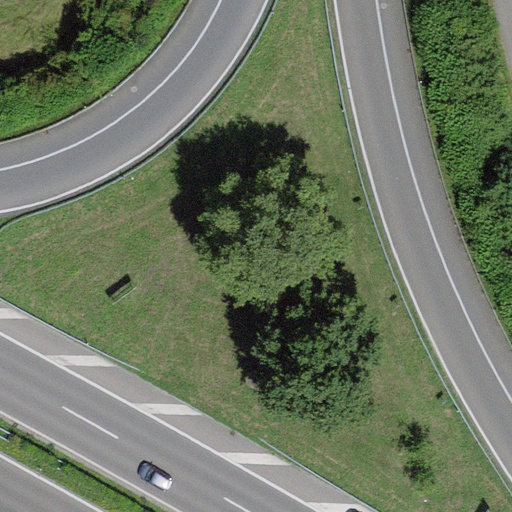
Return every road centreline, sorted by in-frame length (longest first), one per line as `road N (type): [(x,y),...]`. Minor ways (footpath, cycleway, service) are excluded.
road 1 (trunk): [(511,440),(415,242),(378,114),(357,0)]
road 2 (trunk): [(237,0),(195,71),(140,122),(72,165),(0,188)]
road 3 (trunk): [(244,511),(0,374)]
